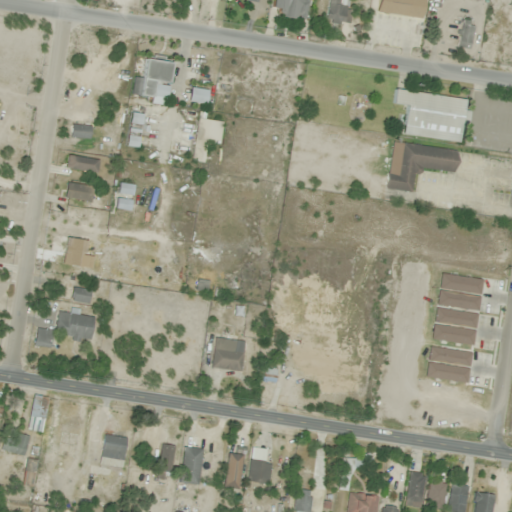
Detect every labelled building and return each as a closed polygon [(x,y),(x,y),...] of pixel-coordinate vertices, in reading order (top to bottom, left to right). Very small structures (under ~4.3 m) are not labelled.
[(309,0),(272,0),(271,7),(280,8),(278,17),(306,22),(309,0)] [(351,0),(327,0),(324,21),(347,26),(351,0)] [(377,0),(376,13),(420,18),(422,0),(377,0)] [(455,46),(468,49),(475,23),(462,20),(455,46)] [(171,62),(145,59),(142,79),(133,78),(131,95),(150,98),(149,104),(166,106),(171,62)] [(187,102),(204,105),(207,90),(190,87),(187,102)] [(402,135),(457,142),(459,124),(468,125),(469,110),(462,109),(463,98),(394,90),(392,105),(405,107),(402,135)] [(125,147),(137,148),(141,114),(130,113),(125,147)] [(190,161),(203,163),(206,144),(218,146),(222,122),(197,118),(190,161)] [(90,137),(89,125),(70,126),(70,138),(90,137)] [(421,168),(454,172),(457,151),(400,143),(396,173),(387,172),(384,189),(411,193),(414,174),(420,175),(421,168)] [(98,161),(69,155),(66,168),(96,174),(98,161)] [(90,201),(92,186),(66,183),(64,198),(90,201)] [(117,194),(132,195),(133,185),(118,184),(117,194)] [(115,209),(129,211),(131,201),(116,198),(115,209)] [(138,224),(138,215),(114,214),(114,223),(138,224)] [(89,290),(71,287),(69,301),(87,304),(89,290)] [(88,342),(93,318),(58,311),(53,335),(88,342)] [(52,331),(36,328),(33,345),(49,348),(52,331)] [(243,342),(214,338),(210,367),(239,371),(243,342)] [(262,381),(273,383),(275,370),(264,368),(262,381)] [(25,431),(39,434),(46,399),(32,396),(25,431)] [(27,436),(4,431),(0,447),(0,450),(23,456),(27,436)] [(121,460),(125,438),(103,435),(99,457),(121,460)] [(168,479),(172,446),(160,444),(156,478),(168,479)] [(201,449),(183,447),(178,482),(196,485),(201,449)] [(246,481),(266,484),(270,463),(261,462),(263,450),(251,448),(246,481)] [(241,487),(239,453),(223,454),(225,488),(241,487)] [(35,474),(35,465),(24,465),(24,474),(35,474)] [(407,506),(421,506),(421,473),(407,473),(407,506)] [(424,507),(440,510),(445,483),(429,480),(424,507)] [(462,511),(467,487),(450,484),(445,511),(447,511),(462,511)] [(309,511),(310,491),(294,491),(293,511),(309,511)] [(489,511),(493,495),(475,492),(471,511),(489,511)] [(375,511),(376,496),(347,494),(346,511),(375,511)]
